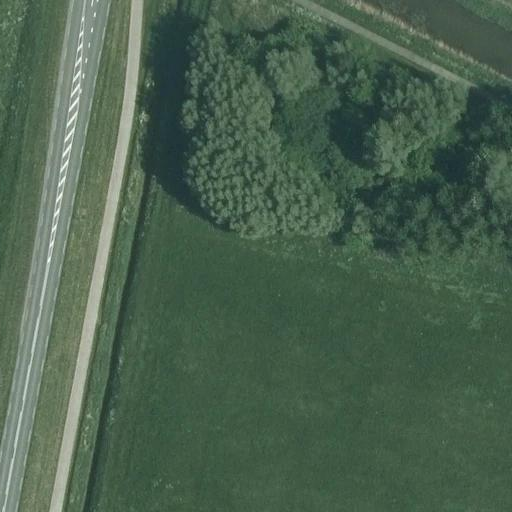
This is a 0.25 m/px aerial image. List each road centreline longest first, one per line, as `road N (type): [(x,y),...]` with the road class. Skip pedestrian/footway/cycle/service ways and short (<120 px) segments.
road 1 (primary): [(39,341),(103,0)]
road 2 (primary): [(79,0),(42,246),(39,341)]
road 3 (primary): [(7,511),(39,341)]
